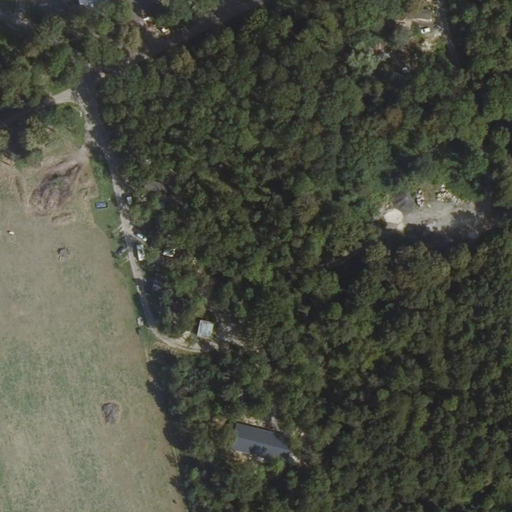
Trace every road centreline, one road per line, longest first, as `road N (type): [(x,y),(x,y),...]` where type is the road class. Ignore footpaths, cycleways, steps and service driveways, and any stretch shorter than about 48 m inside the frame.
road 1 (unclassified): [(264,0),(0,131)]
road 2 (unknown): [(236,0),(0,119)]
